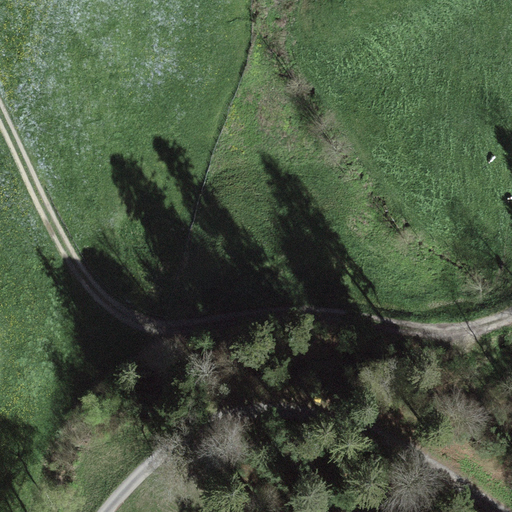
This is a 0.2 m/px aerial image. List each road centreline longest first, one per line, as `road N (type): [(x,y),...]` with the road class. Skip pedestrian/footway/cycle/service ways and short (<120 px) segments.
road 1 (track): [(0,127),(69,259),(119,307),(228,341),(382,343),(481,333),(511,320)]
road 2 (track): [(106,511),(182,438),(219,419),(272,408),(348,418),(411,443),(502,511)]
